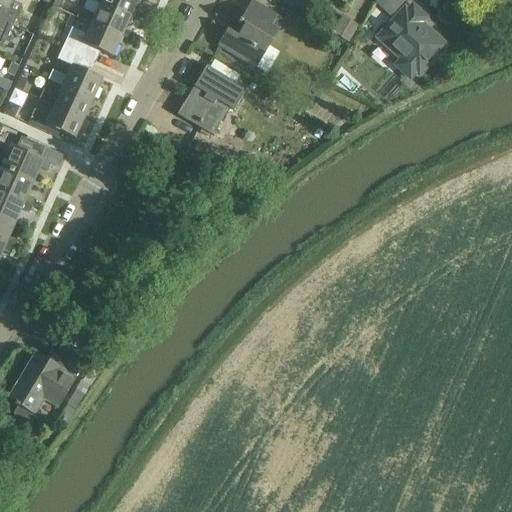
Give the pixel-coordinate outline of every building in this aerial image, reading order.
[(9,1),(9,0),(0,0),(0,21),(11,26),(21,6),(9,1)] [(59,11),(64,0),(63,0),(54,0),(51,8),(59,11)] [(99,7),(129,20),(138,0),(85,0),(99,7)] [(316,0),(293,0),(295,1),(290,8),(305,18),(316,0)] [(403,0),(380,0),(375,5),(390,18),(405,1),(403,0)] [(218,48),(235,58),(254,70),(255,68),(267,75),(279,54),(268,47),(276,33),(270,29),(276,18),(252,3),(233,36),(228,33),(218,48)] [(90,26),(120,40),(129,20),(99,7),(94,17),(80,11),(76,19),(90,26)] [(418,76),(430,62),(444,48),(420,26),(425,20),(412,7),(406,13),(404,11),(378,40),(401,61),(395,67),(410,80),(416,74),(418,76)] [(11,26),(0,21),(0,44),(2,46),(11,26)] [(62,50),(94,65),(99,54),(111,59),(120,40),(90,26),(85,36),(72,30),(62,50)] [(48,82),(61,88),(92,102),(101,81),(89,76),(94,65),(62,50),(57,61),(71,68),(66,79),(52,73),(48,82)] [(238,117),(226,110),(227,109),(232,112),(244,92),(206,69),(177,117),(210,137),(211,135),(223,142),(238,117)] [(19,78),(14,90),(22,94),(27,82),(19,78)] [(0,82),(9,87),(11,84),(0,79),(0,82)] [(9,87),(0,82),(0,90),(6,94),(9,87)] [(39,102),(52,108),(83,121),(92,102),(61,88),(56,99),(43,92),(39,102)] [(74,141),(83,121),(52,108),(47,118),(34,112),(30,121),(74,141)] [(39,161),(43,152),(45,149),(21,139),(16,150),(11,148),(5,161),(0,158),(0,168),(33,183),(39,169),(47,173),(50,166),(39,161)] [(27,197),(33,183),(0,168),(0,193),(31,208),(34,201),(27,197)] [(28,215),(31,208),(0,193),(0,218),(14,225),(20,211),(28,215)] [(0,243),(13,249),(16,242),(8,239),(14,225),(0,218),(0,243)] [(0,256),(2,253),(10,256),(13,249),(0,243),(0,256)] [(7,401),(19,408),(15,415),(15,420),(24,427),(29,425),(34,417),(35,417),(44,402),(57,410),(77,379),(76,378),(87,358),(63,344),(57,354),(51,350),(45,361),(34,354),(7,401)]
